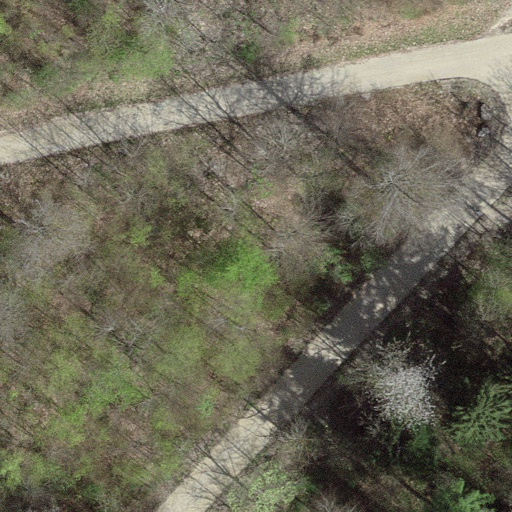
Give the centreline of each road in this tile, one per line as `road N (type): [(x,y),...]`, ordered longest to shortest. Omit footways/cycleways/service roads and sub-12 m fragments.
road 1 (track): [(511,41),(0,148)]
road 2 (track): [(185,511),(511,148)]
